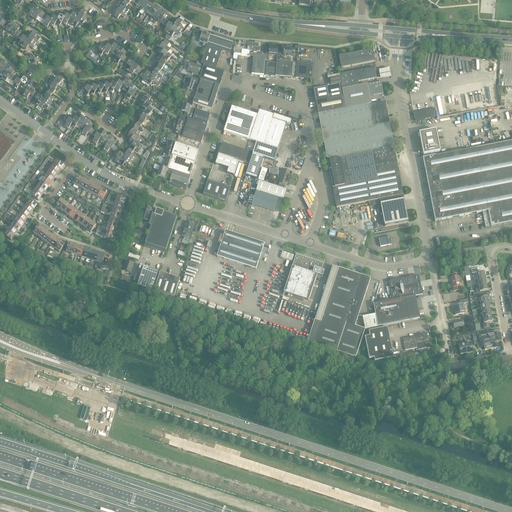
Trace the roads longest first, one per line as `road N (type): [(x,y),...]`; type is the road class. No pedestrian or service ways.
road 1 (secondary): [(511,511),(76,369)]
road 2 (residential): [(426,260),(397,61)]
road 3 (motorway): [(172,511),(0,456)]
road 4 (trunk): [(129,485),(0,443)]
road 5 (tertiary): [(309,25),(183,0)]
road 6 (motorway): [(0,472),(122,511)]
road 7 (residential): [(510,355),(491,252),(511,248)]
road 8 (unclassified): [(187,203),(225,85)]
road 9 (unclassified): [(426,260),(386,267),(309,243)]
